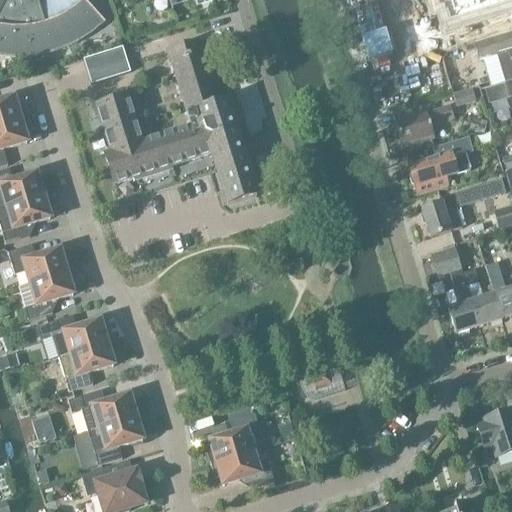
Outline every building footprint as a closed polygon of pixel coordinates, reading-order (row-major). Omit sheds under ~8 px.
[(0,0),(0,57),(8,59),(17,59),(25,59),(35,58),(42,56),(49,54),(55,52),(63,50),(69,47),(76,44),(79,42),(85,38),(91,34),(98,29),(104,23),(83,1),(82,0),(49,0),(38,5),(36,0),(0,0)] [(390,0),(355,0),(379,101),(411,94),(390,0)] [(511,0),(431,0),(435,12),(442,10),(447,27),(511,7),(511,0)] [(511,34),(475,46),(480,63),(497,57),(505,85),(511,83),(511,34)] [(110,155),(104,157),(113,185),(135,178),(135,181),(170,170),(170,168),(211,156),(224,198),(219,199),(222,208),(227,206),(228,207),(256,199),(227,103),(217,106),(197,43),(168,52),(187,116),(185,116),(190,131),(140,146),(125,98),(95,107),(110,155)] [(122,53),(84,65),(92,90),(130,79),(122,53)] [(511,83),(505,85),(503,86),(507,101),(511,99),(511,83)] [(453,97),(456,108),(474,103),(471,91),(453,97)] [(0,127),(24,120),(20,107),(16,108),(13,99),(0,102),(0,127)] [(395,125),(402,150),(433,141),(430,129),(453,123),(449,109),(395,125)] [(28,133),(24,120),(0,127),(0,169),(7,167),(2,151),(27,144),(24,134),(28,133)] [(408,169),(416,198),(447,189),(444,181),(469,174),(464,157),(471,155),(468,141),(432,151),(435,161),(408,169)] [(511,157),(502,161),(506,172),(511,170),(511,157)] [(0,172),(0,210),(47,196),(43,183),(39,184),(36,175),(12,182),(8,171),(0,172)] [(456,210),(505,195),(501,182),(439,200),(440,203),(439,203),(441,207),(421,213),(429,241),(450,235),(449,232),(461,229),(456,210)] [(47,196),(0,210),(0,230),(5,246),(29,239),(25,227),(50,220),(47,210),(51,209),(47,196)] [(511,228),(511,207),(494,213),(500,231),(511,228)] [(60,250),(34,258),(31,247),(8,254),(14,275),(22,273),(26,287),(71,273),(67,259),(64,260),(60,250)] [(455,250),(430,257),(437,280),(450,276),(462,272),(455,250)] [(497,265),(485,269),(494,296),(502,321),(511,317),(511,290),(505,292),(497,265)] [(460,306),(448,310),(456,335),(479,328),(471,303),(467,289),(463,276),(462,272),(450,276),(460,306)] [(473,272),(463,276),(467,289),(478,286),(474,272),(473,272)] [(75,286),(71,273),(26,287),(33,310),(26,312),(29,322),(52,315),(49,306),(75,298),(72,287),(75,286)] [(482,299),(471,303),(479,328),(502,321),(494,296),(482,299)] [(72,317),(48,325),(58,359),(111,343),(107,330),(102,331),(100,322),(75,329),(72,317)] [(111,343),(58,359),(68,393),(92,386),(89,374),(113,367),(110,357),(115,356),(111,343)] [(326,373),(311,378),(314,391),(330,386),(326,373)] [(101,392),(67,402),(71,415),(81,412),(87,433),(140,417),(136,404),(132,405),(129,396),(105,403),(101,392)] [(486,425),(476,428),(483,449),(492,446),(495,457),(511,451),(511,422),(509,412),(484,420),(486,425)] [(211,451),(207,452),(211,465),(253,453),(249,441),(260,438),(253,415),(229,423),(233,434),(208,442),(211,451)] [(140,417),(87,433),(98,467),(122,460),(118,448),(143,441),(140,431),(144,430),(140,417)] [(253,453),(211,465),(214,478),(219,477),(222,486),(246,479),(250,491),(274,484),(267,461),(256,465),(253,453)] [(108,469),(81,477),(87,497),(99,494),(104,511),(128,511),(129,511),(128,508),(143,503),(138,486),(135,476),(134,474),(112,480),(108,469)] [(0,503),(0,511),(8,511),(6,502),(0,503)] [(472,511),(469,502),(454,506),(455,510),(447,511),(472,511)]
